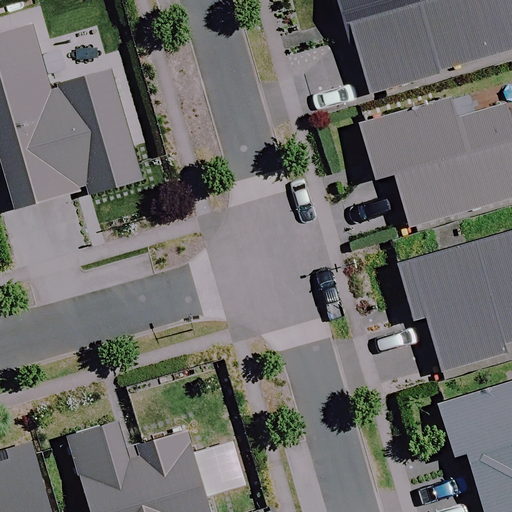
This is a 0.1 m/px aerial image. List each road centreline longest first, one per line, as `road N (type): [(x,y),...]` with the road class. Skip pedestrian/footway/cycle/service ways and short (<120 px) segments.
road 1 (residential): [(0,346),(281,267)]
road 2 (residential): [(281,267),(207,0)]
road 3 (residential): [(350,511),(281,267)]
